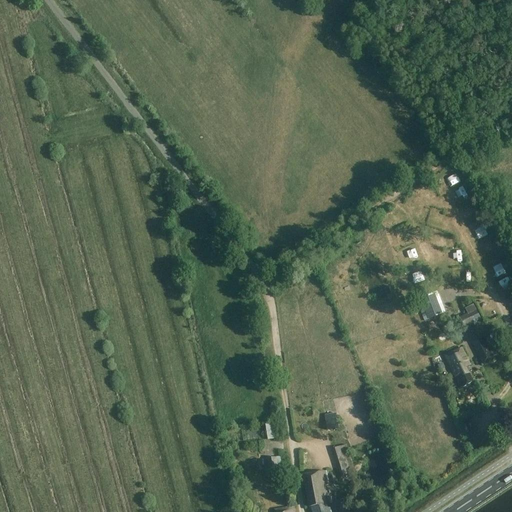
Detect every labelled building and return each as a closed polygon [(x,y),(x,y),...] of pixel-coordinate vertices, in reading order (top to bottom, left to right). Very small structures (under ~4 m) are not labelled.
[(450,166),(441,172),(448,182),(457,176),(450,166)] [(462,183),(451,187),(455,195),(465,191),(462,183)] [(420,199),(429,195),(425,187),(416,190),(420,199)] [(437,227),(439,215),(428,213),(426,225),(437,227)] [(425,232),(430,239),(435,236),(431,229),(425,232)] [(456,231),(459,241),(465,239),(462,229),(456,231)] [(407,253),(412,250),(408,242),(403,245),(407,253)] [(493,266),(501,261),(497,253),(488,258),(493,266)] [(416,256),(406,260),(409,268),(420,264),(416,256)] [(506,266),(496,270),(500,279),(510,276),(506,266)] [(422,270),(412,272),(414,283),(425,281),(422,270)] [(501,289),(508,286),(506,280),(498,284),(501,289)] [(417,300),(425,321),(445,314),(437,292),(417,300)] [(449,302),(453,314),(463,310),(459,298),(449,302)] [(465,328),(480,320),(481,320),(476,310),(473,305),(465,309),(466,311),(468,314),(460,318),(465,328)] [(472,343),(480,358),(483,364),(494,359),(493,357),(498,355),(495,349),(490,352),(483,338),(472,343)] [(474,382),(469,374),(467,368),(470,366),(461,348),(445,357),(455,377),(456,377),(462,388),(474,382)] [(426,378),(430,376),(425,364),(421,366),(426,378)] [(440,398),(434,400),(438,412),(444,411),(440,398)] [(325,416),(327,430),(339,428),(337,414),(325,416)] [(271,423),(262,424),(264,440),(273,439),(271,423)] [(333,449),(342,477),(355,473),(346,445),(333,449)] [(305,465),(315,464),(313,455),(303,456),(305,465)] [(264,459),(265,472),(277,471),(276,458),(264,459)] [(330,511),(328,505),(332,504),(330,492),(326,492),(325,485),(329,484),(326,472),(304,475),(310,507),(309,507),(310,511),(330,511)] [(339,511),(349,511),(346,502),(337,506),(339,511)]
